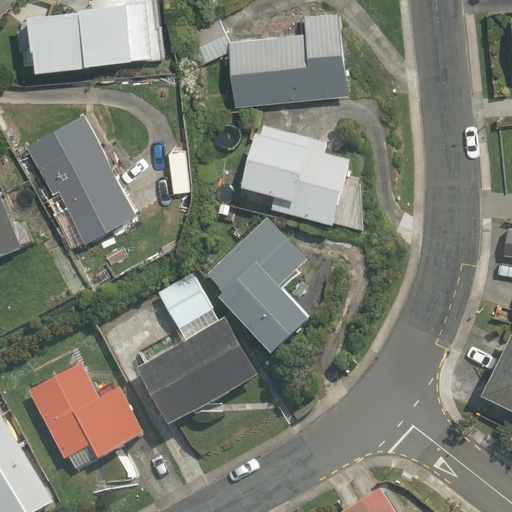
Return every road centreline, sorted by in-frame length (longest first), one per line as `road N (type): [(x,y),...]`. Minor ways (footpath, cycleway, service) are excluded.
road 1 (residential): [(435,0),(451,154),(448,251),(425,332),(385,404)]
road 2 (residential): [(214,511),(314,456),(385,404)]
road 3 (residential): [(511,502),(385,404)]
